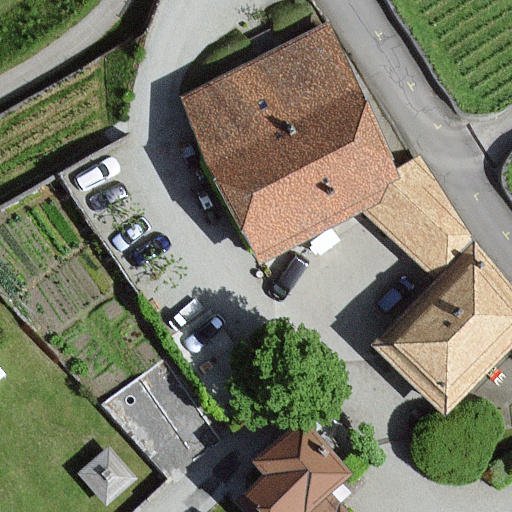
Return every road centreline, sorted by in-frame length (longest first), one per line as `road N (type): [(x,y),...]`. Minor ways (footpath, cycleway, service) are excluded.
road 1 (unclassified): [(511,225),(355,0)]
road 2 (track): [(126,0),(88,37),(0,89)]
